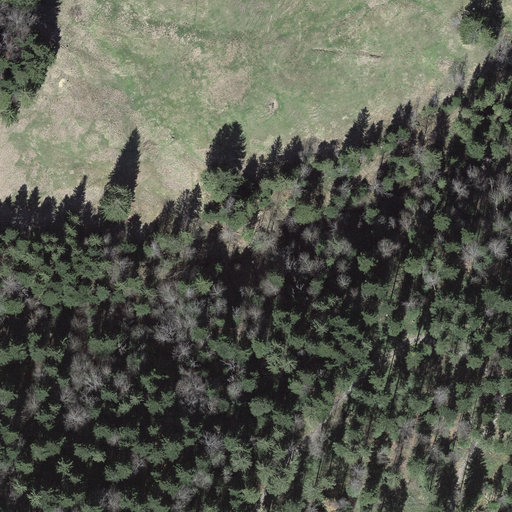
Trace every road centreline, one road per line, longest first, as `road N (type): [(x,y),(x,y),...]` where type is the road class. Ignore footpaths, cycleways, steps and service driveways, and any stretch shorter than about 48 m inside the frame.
road 1 (track): [(511,74),(308,205),(157,261),(120,302),(0,322)]
road 2 (track): [(248,511),(339,399),(374,369),(423,349),(486,389),(489,409),(457,511)]
